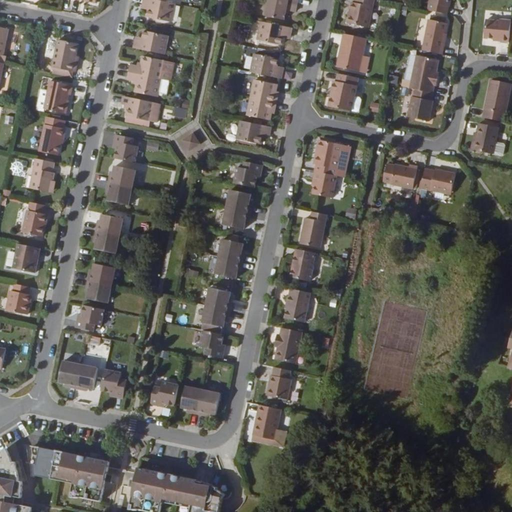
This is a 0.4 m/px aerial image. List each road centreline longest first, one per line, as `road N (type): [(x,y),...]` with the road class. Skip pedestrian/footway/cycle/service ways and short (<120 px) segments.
road 1 (residential): [(299,119),(233,424),(223,437),(201,442),(35,405)]
road 2 (residential): [(35,405),(113,30)]
road 3 (residential): [(379,135),(446,141),(469,73),(511,66)]
road 4 (residential): [(324,0),(299,119)]
